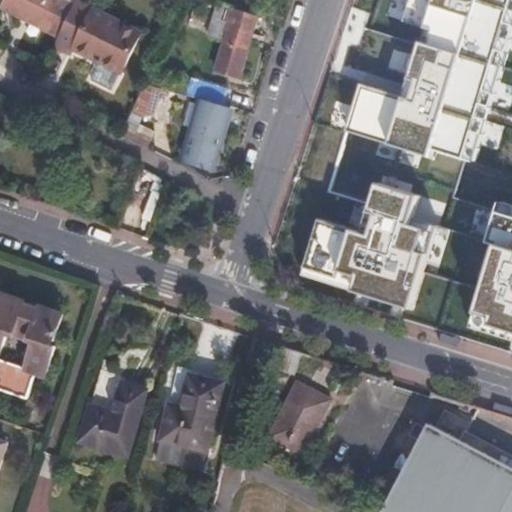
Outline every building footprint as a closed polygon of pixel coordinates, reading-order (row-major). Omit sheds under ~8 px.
[(0,0),(0,7),(59,38),(77,4),(68,0),(0,0)] [(429,156),(431,148),(463,158),(511,0),(409,0),(402,25),(424,32),(402,101),(359,88),(346,130),(429,156)] [(241,68),(259,13),(223,1),(213,35),(223,38),(217,59),(241,68)] [(59,38),(54,49),(68,56),(71,50),(103,64),(95,82),(116,92),(124,74),(142,33),(77,4),(59,38)] [(150,74),(146,82),(161,87),(189,95),(190,93),(191,87),(150,74)] [(195,76),(191,87),(190,93),(237,108),(242,92),(195,76)] [(125,127),(121,137),(146,149),(151,136),(138,131),(141,123),(143,124),(145,118),(152,114),(153,111),(161,87),(146,82),(135,105),(129,118),(125,127)] [(227,117),(230,108),(203,100),(201,108),(185,161),(197,166),(200,167),(211,170),(226,118),(227,117)] [(312,166),(309,178),(340,186),(343,173),(312,166)] [(382,299),(410,308),(435,225),(411,217),(418,195),(376,182),(361,231),(317,218),(300,266),(384,292),(382,299)] [(511,215),(495,210),(485,241),(494,244),(473,312),(489,317),(487,324),(511,331),(511,215)] [(298,273),(382,299),(384,292),(300,266),(298,273)] [(0,389),(27,398),(36,372),(46,376),(55,346),(47,343),(49,339),(55,340),(64,313),(2,293),(0,299),(0,389)] [(489,317),(473,312),(468,326),(511,339),(511,331),(487,324),(489,317)] [(221,381),(176,369),(158,437),(204,449),(221,381)] [(261,450),(287,464),(295,449),(302,453),(331,399),(298,381),(261,450)] [(80,440),(128,453),(145,390),(120,383),(112,410),(89,405),(80,440)] [(430,423),(379,511),(511,511),(511,454),(466,429),(460,440),(430,423)]
